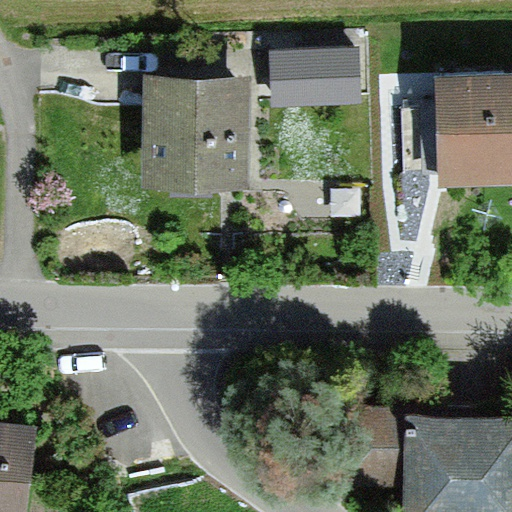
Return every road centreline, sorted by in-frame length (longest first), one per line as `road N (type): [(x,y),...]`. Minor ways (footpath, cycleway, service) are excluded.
road 1 (residential): [(150,308),(511,312)]
road 2 (residential): [(150,308),(192,419),(298,511)]
road 3 (residential): [(0,307),(150,308)]
